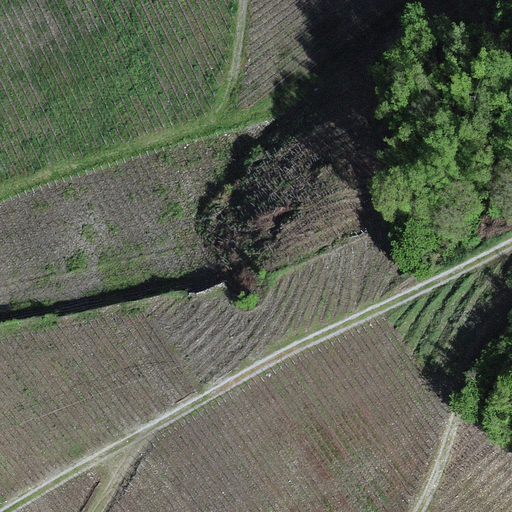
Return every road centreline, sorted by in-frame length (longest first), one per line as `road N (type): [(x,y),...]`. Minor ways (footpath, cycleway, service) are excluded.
road 1 (track): [(511,237),(0,511)]
road 2 (track): [(511,320),(458,405),(417,511)]
